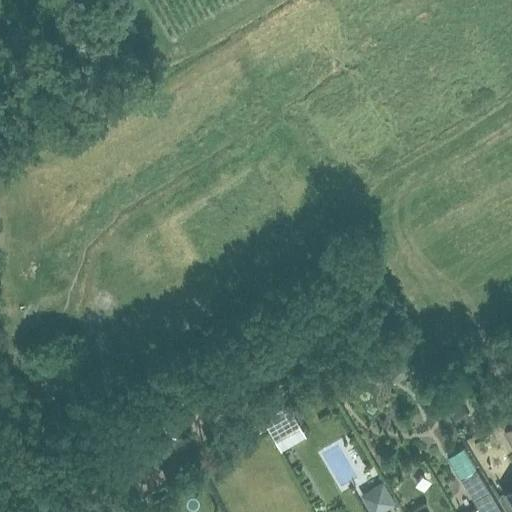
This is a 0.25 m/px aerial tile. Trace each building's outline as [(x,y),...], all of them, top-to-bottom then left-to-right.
[(418,350),(396,364),(404,376),(426,362),(418,350)] [(39,417),(37,414),(32,404),(31,404),(22,409),(40,441),(95,410),(85,391),(39,417)] [(459,426),(472,418),(463,403),(450,411),(459,426)] [(296,416),(289,420),(271,431),(282,450),(307,436),(296,416)] [(503,511),(498,502),(490,490),(478,469),(462,478),(474,499),(479,507),(469,511),(503,511)] [(379,511),(396,502),(383,480),(361,493),(372,511),(379,511)]
